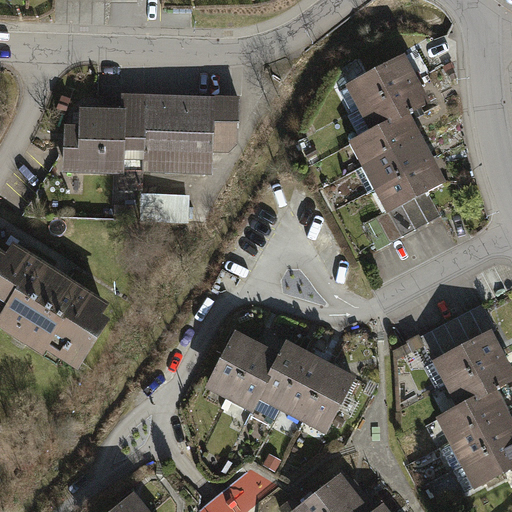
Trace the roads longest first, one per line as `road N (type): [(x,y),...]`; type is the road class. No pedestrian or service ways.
road 1 (residential): [(347,0),(288,41),(217,57),(41,50)]
road 2 (unclassified): [(511,194),(497,152),(483,31),(458,0)]
road 3 (residential): [(153,405),(179,389),(229,304),(265,298)]
road 4 (residential): [(377,306),(344,302),(307,259),(284,256),(264,270),(265,298)]
road 5 (residential): [(511,233),(377,306)]
road 6 (residential): [(66,511),(100,472),(115,435),(153,405)]
road 7 (residential): [(41,50),(30,128),(0,173)]
